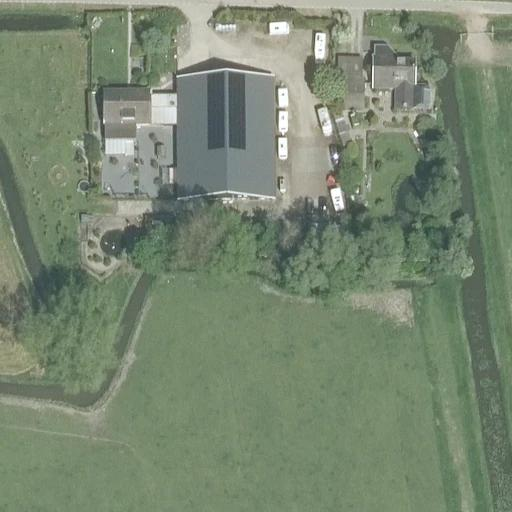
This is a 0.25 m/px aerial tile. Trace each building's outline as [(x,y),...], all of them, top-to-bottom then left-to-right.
[(373,50),(373,64),(372,92),(394,92),(394,112),(429,113),(429,88),(413,88),(414,64),(400,63),(388,50),(373,50)] [(176,186),(176,201),(272,202),(272,81),(176,82),(176,98),(176,110),(176,126),(176,141),(176,171),(176,186)] [(361,110),(362,86),(334,84),(333,108),(361,110)] [(103,94),(103,128),(148,127),(148,126),(148,110),(176,110),(176,98),(148,98),(148,94),(103,94)] [(332,116),(332,117),(341,145),(342,149),(350,147),(340,114),(332,116)] [(165,159),(165,150),(156,150),(157,160),(165,159)] [(162,171),(162,186),(176,186),(176,171),(162,171)] [(211,225),(211,233),(202,233),(202,229),(178,229),(179,248),(190,247),(230,246),(230,243),(242,242),(242,224),(211,225)] [(349,236),(289,238),(290,267),(350,266),(349,236)]
